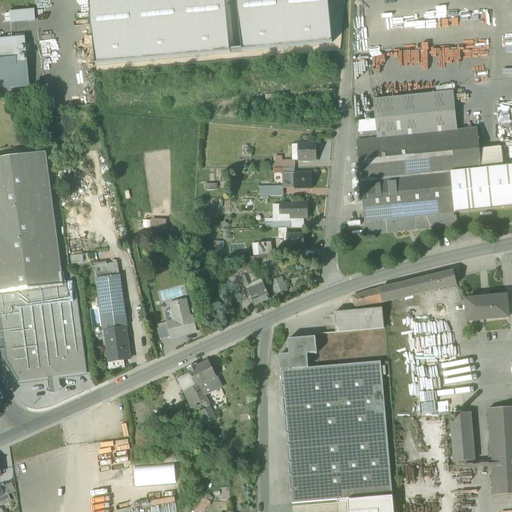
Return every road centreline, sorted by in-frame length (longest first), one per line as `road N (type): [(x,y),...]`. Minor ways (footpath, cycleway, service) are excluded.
road 1 (residential): [(349,0),(323,293)]
road 2 (residential): [(22,431),(264,321)]
road 3 (residential): [(323,293),(511,243)]
road 4 (residential): [(264,321),(262,511)]
